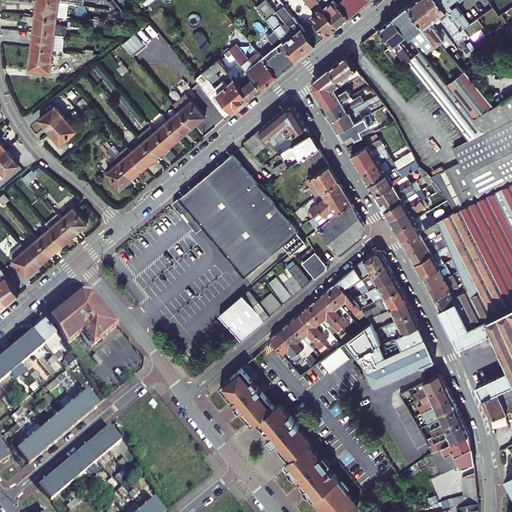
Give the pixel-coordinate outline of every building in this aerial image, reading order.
[(37,0),(35,15),(57,18),(59,2),(41,0),(37,0)] [(297,59),(308,51),(294,34),(291,36),(282,25),(276,18),(272,21),(269,17),(273,14),(276,12),(267,0),(264,0),(258,6),(275,30),(283,40),(297,59)] [(316,22),(305,31),(316,44),(338,25),(317,0),(305,0),(316,12),(311,16),(316,22)] [(317,0),(338,25),(350,16),(336,0),(317,0)] [(336,0),(350,16),(364,3),(361,0),(336,0)] [(447,10),(440,0),(414,0),(408,5),(424,25),(422,27),(437,46),(441,43),(445,40),(434,25),(432,25),(431,23),(447,10)] [(440,0),(447,10),(450,13),(461,30),(470,23),(457,5),(454,7),(450,3),(454,0),(461,0),(462,0),(461,0),(440,0)] [(491,4),(488,0),(482,0),(489,10),(494,7),(491,4)] [(424,25),(408,5),(393,17),(408,35),(421,51),(425,56),(437,46),(422,27),(424,25)] [(461,30),(450,13),(442,19),(459,44),(468,38),(466,36),(469,34),(470,36),(484,26),(478,18),(470,23),(461,30)] [(33,31),(55,33),(66,35),(67,25),(56,24),(57,18),(35,15),(33,31)] [(294,34),(308,51),(316,44),(305,31),(293,16),(285,23),(294,34)] [(408,35),(393,17),(380,28),(393,44),(403,57),(426,86),(469,140),(485,132),(474,118),(447,84),(425,56),(421,51),(413,57),(400,40),(408,35)] [(282,25),(291,36),(294,34),(285,23),(282,25)] [(275,47),(263,57),(278,76),(297,59),(283,40),(275,30),(267,36),(275,47)] [(32,46),(53,49),(55,33),(33,31),(32,46)] [(123,43),(134,56),(146,46),(135,33),(123,43)] [(206,40),(200,46),(204,51),(210,45),(206,40)] [(237,43),(230,48),(247,70),(262,89),(278,76),(263,57),(258,52),(249,59),(237,43)] [(403,57),(393,44),(384,51),(394,63),(403,57)] [(32,46),(29,69),(50,71),(53,49),(32,46)] [(347,55),(329,68),(340,84),(341,86),(361,74),(360,74),(357,69),(347,55)] [(226,119),(250,99),(235,79),(227,85),(223,80),(216,87),(212,82),(220,76),(216,71),(221,67),(224,70),(226,68),(226,67),(219,58),(195,78),(226,119)] [(226,68),(228,71),(236,65),(233,61),(226,67),(226,68)] [(120,66),(126,72),(129,70),(124,64),(120,66)] [(236,65),(228,71),(235,79),(250,99),(262,89),(247,70),(243,73),(236,65)] [(117,69),(122,75),(126,72),(120,66),(117,69)] [(340,84),(329,68),(314,80),(312,87),(324,109),(342,99),(343,101),(352,95),(348,88),(339,94),(335,87),(340,84)] [(465,71),(447,84),(474,118),(494,106),(465,71)] [(96,87),(101,93),(105,90),(100,84),(96,87)] [(93,89),(98,95),(101,93),(96,87),(93,89)] [(174,105),(193,127),(206,116),(186,93),(174,104),(174,105)] [(343,101),(342,99),(324,109),(331,120),(365,102),(361,95),(354,99),(345,105),(343,101)] [(331,120),(338,131),(363,118),(359,111),(381,99),(378,95),(365,102),(331,120)] [(343,101),(345,105),(354,99),(352,95),(343,101)] [(477,386),(483,399),(511,385),(511,95),(474,118),(485,132),(469,140),(453,148),(460,162),(431,177),(435,181),(438,184),(442,189),(443,190),(447,197),(449,200),(451,204),(456,212),(438,221),(441,227),(443,233),(448,244),(451,251),(454,258),(457,266),(459,271),(462,277),(464,282),(465,285),(468,288),(461,292),(454,296),(457,301),(441,309),(454,335),(459,348),(495,332),(511,370),(477,386)] [(77,103),(80,106),(86,101),(83,98),(77,103)] [(80,106),(82,109),(88,104),(86,101),(80,106)] [(56,105),(39,119),(50,131),(66,117),(56,105)] [(163,115),(181,137),(193,127),(174,105),(163,115)] [(287,106),(260,129),(271,141),(278,150),(280,152),(311,133),(294,106),(287,106)] [(338,131),(343,140),(353,134),(374,123),(370,114),(363,118),(338,131)] [(151,125),(169,147),(181,137),(163,115),(151,125)] [(50,131),(61,144),(77,130),(66,117),(50,131)] [(143,141),(157,157),(169,147),(151,125),(139,136),(143,141)] [(255,133),(266,145),(271,141),(260,129),(255,133)] [(255,133),(250,137),(260,150),(266,145),(255,133)] [(280,152),(284,158),(295,151),(301,159),(305,157),(306,156),(319,148),(311,133),(280,152)] [(352,155),(358,165),(386,148),(380,138),(377,140),(374,135),(369,137),(373,142),(352,155)] [(244,142),(255,155),(260,150),(250,137),(244,142)] [(119,161),(133,178),(145,168),(131,151),(128,147),(121,153),(109,139),(104,143),(119,161)] [(131,151),(145,168),(157,157),(143,141),(131,151)] [(19,164),(6,148),(0,153),(0,167),(0,168),(6,175),(19,164)] [(309,162),(323,154),(319,148),(306,156),(309,162)] [(358,165),(364,174),(381,164),(379,160),(386,155),(389,159),(392,158),(386,148),(358,165)] [(392,171),(370,184),(375,194),(407,174),(420,166),(416,159),(412,151),(394,162),(394,163),(397,168),(392,171)] [(232,153),(179,198),(203,227),(245,277),(287,242),(298,233),(299,232),(232,153)] [(309,162),(313,168),(326,159),(323,154),(309,162)] [(381,164),(364,174),(370,184),(392,171),(389,166),(394,163),(394,162),(392,158),(389,159),(381,164)] [(316,174),(330,165),(326,159),(313,168),(316,174)] [(107,172),(121,188),(133,178),(119,161),(107,172)] [(277,175),(289,167),(285,161),(273,168),(277,175)] [(316,174),(307,179),(317,195),(322,191),(339,181),(330,165),(316,174)] [(418,168),(423,177),(424,176),(428,174),(424,170),(423,169),(421,168),(420,167),(418,168)] [(30,182),(33,184),(36,181),(34,179),(37,176),(32,170),(25,175),(30,182)] [(375,194),(380,202),(412,183),(407,174),(375,194)] [(424,176),(429,185),(435,181),(431,177),(428,174),(424,176)] [(22,178),(27,184),(30,182),(25,175),(22,178)] [(306,205),(296,214),(304,224),(314,215),(328,203),(346,192),(339,181),(322,191),(317,196),(314,199),(318,203),(310,210),(306,205)] [(417,192),(421,189),(416,181),(412,183),(415,188),(417,192)] [(380,202),(385,210),(414,193),(412,190),(415,188),(412,183),(380,202)] [(385,210),(390,219),(422,200),(424,199),(426,198),(421,189),(417,192),(414,193),(385,210)] [(328,203),(314,215),(319,221),(324,217),(326,215),(329,219),(335,214),(353,203),(346,192),(328,203)] [(1,196),(6,202),(9,200),(4,194),(1,196)] [(173,203),(198,232),(203,227),(179,198),(173,203)] [(390,219),(397,230),(415,219),(413,215),(428,206),(426,203),(424,204),(422,200),(390,219)] [(327,221),(318,229),(339,255),(342,255),(363,237),(365,225),(353,203),(335,214),(329,219),(327,221)] [(62,217),(76,234),(88,223),(74,207),(62,217)] [(50,228),(64,244),(76,234),(62,217),(58,213),(46,224),(50,228)] [(415,219),(397,230),(403,241),(437,221),(433,214),(428,217),(425,213),(415,219)] [(403,241),(410,252),(437,237),(434,232),(441,227),(438,221),(437,221),(403,241)] [(38,238),(52,255),(64,244),(50,228),(38,238)] [(295,251),(306,242),(298,233),(287,242),(295,251)] [(410,252),(416,263),(448,244),(443,233),(437,237),(410,252)] [(22,245),(40,265),(52,255),(38,238),(34,235),(22,245)] [(27,276),(40,265),(22,245),(21,243),(10,253),(15,258),(13,259),(27,276)] [(416,263),(424,276),(441,266),(437,259),(451,251),(448,244),(416,263)] [(372,273),(388,263),(381,251),(374,250),(364,259),(372,273)] [(316,277),(326,268),(327,265),(316,252),(303,262),(316,277)] [(338,281),(345,290),(363,279),(372,273),(364,259),(338,281)] [(372,273),(363,279),(366,284),(360,287),(363,293),(369,290),(395,276),(388,263),(372,273)] [(459,271),(457,266),(454,268),(450,270),(446,263),(441,266),(424,276),(429,287),(446,278),(459,271)] [(304,287),(311,282),(296,264),(289,270),(293,275),(304,287)] [(0,292),(8,304),(19,294),(0,266),(0,292)] [(283,283),(294,296),(304,287),(293,275),(283,283)] [(268,284),(285,303),(294,296),(283,283),(278,276),(268,284)] [(395,276),(369,290),(375,301),(378,299),(402,287),(395,276)] [(429,287),(435,298),(458,285),(464,282),(462,277),(456,280),(454,280),(448,283),(446,278),(429,287)] [(328,289),(341,304),(345,301),(360,318),(365,314),(364,313),(360,308),(353,299),(345,290),(338,281),(328,289)] [(435,298),(441,309),(457,301),(454,296),(461,292),(458,285),(435,298)] [(402,287),(378,299),(381,305),(364,313),(365,314),(369,319),(409,300),(402,287)] [(319,297),(344,327),(350,323),(343,314),(347,311),(341,304),(328,289),(319,297)] [(244,294),(265,320),(270,315),(260,303),(249,290),(244,294)] [(82,293),(50,319),(67,345),(80,334),(91,347),(118,325),(92,294),(82,293)] [(266,298),(276,310),(283,305),(272,293),(266,298)] [(244,294),(220,314),(242,339),(265,320),(244,294)] [(309,305),(327,326),(332,323),(337,330),(339,329),(341,331),(344,327),(319,297),(309,305)] [(270,315),(276,310),(266,298),(260,303),(270,315)] [(409,300),(369,319),(371,320),(372,322),(372,324),(394,314),(397,320),(415,313),(409,300)] [(300,313),(324,341),(329,337),(323,330),(327,326),(309,305),(300,313)] [(324,341),(300,313),(290,321),(303,337),(307,334),(320,349),(326,344),(324,341)] [(384,326),(390,339),(421,324),(415,313),(397,320),(384,326)] [(290,321),(281,329),(303,356),(312,366),(318,362),(310,353),(314,349),(303,337),(290,321)] [(56,335),(45,322),(33,332),(49,351),(58,344),(58,339),(55,336),(56,335)] [(377,385),(382,382),(375,366),(380,364),(384,356),(386,355),(380,343),(375,330),(372,324),(372,322),(362,329),(352,336),(347,341),(365,363),(371,376),(374,383),(377,385)] [(327,326),(333,333),(337,330),(332,323),(327,326)] [(435,358),(421,324),(390,339),(380,343),(386,355),(384,356),(380,364),(375,366),(382,382),(397,376),(421,365),(422,366),(434,360),(434,359),(435,358)] [(33,355),(38,361),(43,356),(49,351),(33,332),(22,342),(33,355)] [(10,352),(26,371),(32,366),(33,365),(28,359),(33,355),(22,342),(10,352)] [(328,355),(321,360),(329,372),(336,367),(343,362),(344,361),(349,357),(341,346),(334,351),(328,355)] [(43,356),(48,362),(54,357),(49,351),(43,356)] [(57,361),(63,356),(60,351),(54,357),(57,361)] [(13,378),(15,381),(27,371),(26,371),(10,352),(0,360),(0,362),(10,374),(13,378)] [(48,362),(51,366),(57,361),(54,357),(48,362)] [(0,362),(0,382),(10,374),(0,362)] [(249,362),(221,386),(253,425),(258,421),(271,437),(277,445),(290,460),(285,464),(296,477),(296,476),(302,483),(301,484),(324,511),(347,511),(359,503),(348,489),(341,481),(329,466),(322,457),(311,443),(313,441),(281,402),(276,406),(255,380),(260,376),(249,362)] [(54,376),(55,375),(45,364),(42,366),(52,378),(54,376)] [(31,376),(37,371),(32,366),(26,371),(27,371),(31,376)] [(34,380),(40,388),(43,386),(47,382),(37,371),(31,376),(34,380)] [(413,394),(416,400),(421,397),(447,384),(442,372),(416,386),(418,391),(413,394)] [(0,382),(0,386),(2,388),(13,378),(10,374),(0,382)] [(25,381),(28,385),(34,380),(31,376),(25,381)] [(57,379),(46,388),(49,393),(60,384),(57,379)] [(63,386),(67,390),(73,386),(69,382),(63,386)] [(419,406),(422,412),(453,396),(447,384),(421,397),(424,404),(419,406)] [(508,412),(511,408),(511,385),(483,399),(491,417),(505,413),(508,412)] [(400,393),(403,398),(411,394),(409,389),(400,393)] [(11,400),(17,394),(14,390),(8,395),(11,400)] [(76,402),(87,415),(99,405),(88,392),(76,402)] [(14,403),(17,407),(29,397),(26,393),(14,403)] [(2,401),(5,405),(11,400),(8,395),(2,401)] [(422,412),(428,424),(440,418),(458,408),(453,396),(422,412)] [(43,410),(47,414),(51,411),(47,407),(49,405),(46,401),(42,404),(40,406),(43,410)] [(64,412),(75,425),(87,415),(76,402),(64,412)] [(33,411),(37,415),(43,410),(40,406),(33,411)] [(430,431),(433,436),(438,433),(446,430),(464,420),(458,408),(440,418),(443,424),(430,431)] [(53,422),(64,435),(75,425),(64,412),(53,422)] [(494,427),(508,424),(506,415),(492,419),(494,427)] [(17,425),(20,429),(26,424),(23,420),(17,425)] [(436,443),(433,436),(427,439),(434,452),(437,451),(470,433),(464,420),(446,430),(438,433),(442,440),(436,443)] [(41,431),(52,444),(64,435),(53,422),(41,431)] [(11,430),(14,435),(20,429),(17,425),(11,430)] [(98,438),(109,452),(121,441),(110,428),(98,438)] [(30,441),(41,454),(52,444),(41,431),(30,441)] [(441,461),(448,458),(452,467),(459,464),(461,468),(463,467),(460,461),(458,454),(472,447),(470,433),(437,451),(438,452),(437,453),(441,461)] [(271,437),(268,439),(274,447),(277,445),(271,437)] [(86,448),(97,461),(109,452),(98,438),(86,448)] [(0,463),(9,457),(0,443),(0,440),(1,440),(0,439),(0,463)] [(29,464),(41,454),(30,441),(18,451),(29,464)] [(460,461),(474,455),(472,447),(458,454),(460,461)] [(75,458),(93,479),(104,470),(97,461),(86,448),(75,458)] [(325,455),(322,457),(329,466),(332,464),(325,455)] [(463,467),(475,463),(474,455),(460,461),(463,467)] [(75,458),(63,468),(74,481),(79,486),(83,483),(91,493),(99,486),(96,482),(93,479),(75,458)] [(119,463),(122,467),(128,462),(125,458),(119,463)] [(112,468),(116,472),(122,467),(119,463),(112,468)] [(462,475),(463,476),(476,472),(475,463),(463,467),(461,468),(460,468),(462,475)] [(52,477),(63,490),(65,488),(70,484),(74,481),(63,468),(52,477)] [(463,483),(477,479),(476,472),(463,476),(463,483)] [(52,477),(40,487),(51,500),(63,490),(52,477)] [(102,477),(96,482),(99,486),(105,481),(102,477)] [(341,481),(348,489),(351,487),(344,478),(341,481)] [(477,487),(477,479),(463,483),(464,490),(477,487)] [(464,490),(465,496),(478,494),(477,487),(464,490)] [(129,495),(132,499),(142,510),(143,511),(163,511),(148,493),(142,498),(135,489),(129,495)] [(94,496),(98,501),(105,495),(101,490),(94,496)] [(479,502),(478,494),(465,496),(448,499),(451,509),(458,507),(479,502)] [(123,500),(126,504),(132,499),(129,495),(123,500)] [(76,506),(82,501),(79,496),(72,502),(76,506)] [(114,500),(110,496),(102,504),(108,511),(107,511),(114,511),(108,505),(114,500)] [(66,507),(70,511),(76,506),(72,502),(66,507)] [(457,511),(478,511),(479,502),(458,507),(457,511)]
